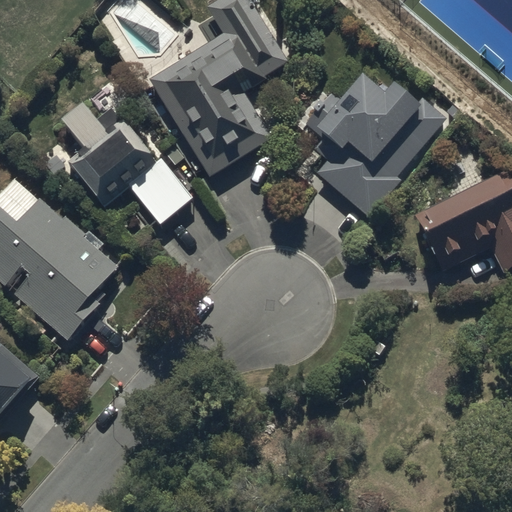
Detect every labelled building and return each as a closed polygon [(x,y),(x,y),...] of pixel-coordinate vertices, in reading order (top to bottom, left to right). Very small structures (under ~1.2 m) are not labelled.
[(294,58),(258,0),(218,0),(213,3),(230,29),(155,75),(216,174),(280,135),(252,89),(274,75),(272,72),(294,58)] [(330,159),(319,172),(371,218),(453,124),(379,60),(343,102),(334,94),(307,125),(325,140),(318,148),(330,159)] [(112,133),(87,100),(64,118),(90,151),(73,164),(106,206),(131,187),(160,224),(194,198),(162,157),(157,161),(127,121),(112,133)] [(511,165),(416,213),(444,271),(492,247),(504,270),(511,266),(511,165)] [(39,200),(15,178),(0,195),(0,279),(67,339),(102,300),(93,293),(119,264),(86,235),(88,234),(66,215),(64,218),(41,198),(39,200)] [(0,417),(25,387),(29,390),(40,376),(0,341),(0,417)]
